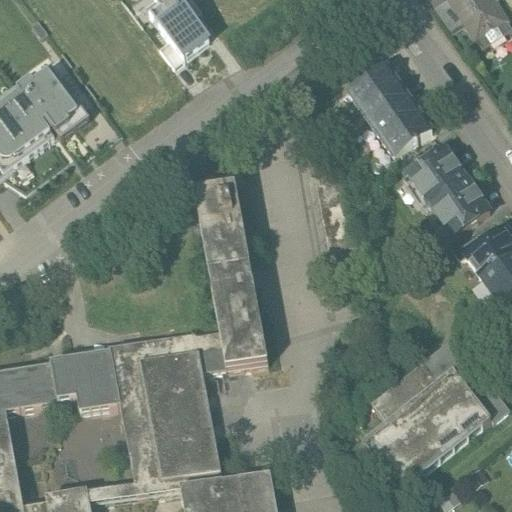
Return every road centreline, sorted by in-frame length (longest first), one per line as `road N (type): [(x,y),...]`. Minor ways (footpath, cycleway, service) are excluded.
road 1 (residential): [(364,0),(0,277)]
road 2 (residential): [(511,171),(392,0)]
